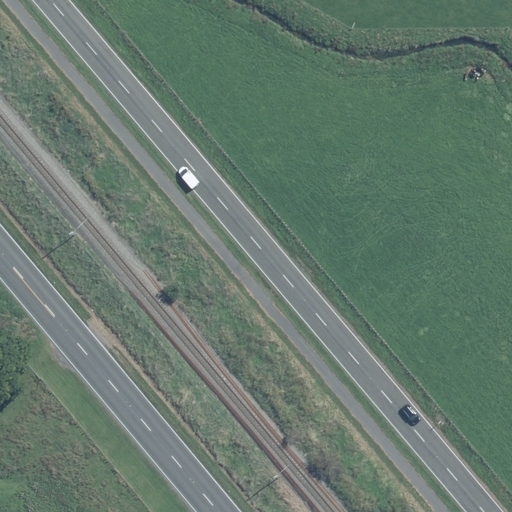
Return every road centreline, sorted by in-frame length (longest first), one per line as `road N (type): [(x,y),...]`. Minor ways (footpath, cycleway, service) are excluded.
road 1 (tertiary): [(50,0),(483,511)]
road 2 (secondary): [(0,262),(208,511)]
